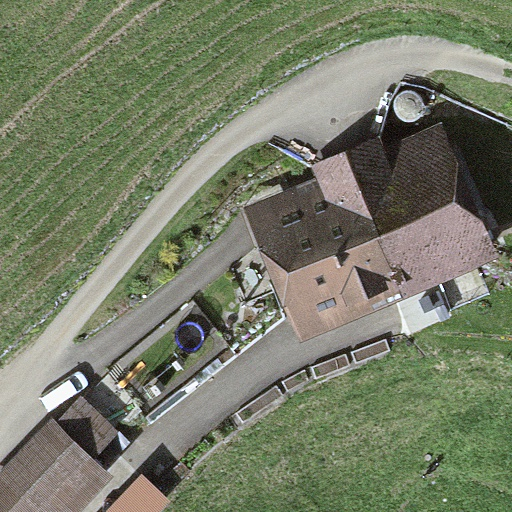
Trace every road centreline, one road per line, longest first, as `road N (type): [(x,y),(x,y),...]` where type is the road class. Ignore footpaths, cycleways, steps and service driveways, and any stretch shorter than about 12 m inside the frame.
road 1 (track): [(0,427),(19,386),(83,306),(223,158),(277,115),(379,60),(428,56),(511,76)]
road 2 (track): [(92,511),(147,458),(279,357),(359,322)]
